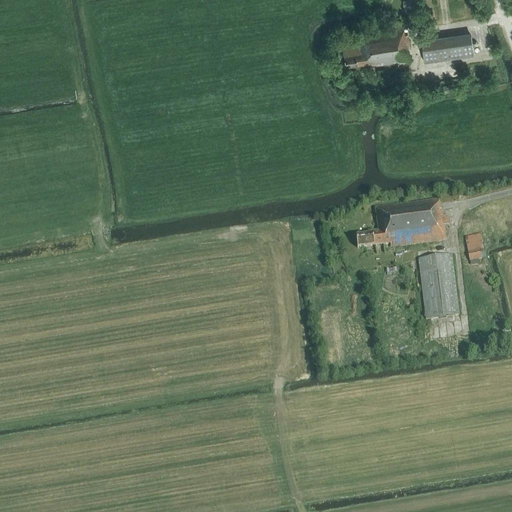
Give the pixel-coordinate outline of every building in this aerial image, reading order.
[(404,1),(405,8),(405,13),(422,11),(420,0),(410,0),(411,0),(404,1)] [(393,28),(359,32),(361,47),(344,49),(347,67),(369,64),(370,66),(412,60),(409,34),(405,35),(404,26),(403,21),(392,22),(393,28)] [(473,37),(423,43),(426,62),(475,56),(473,37)] [(446,240),(444,227),(449,226),(448,217),(443,218),(442,210),(440,211),(439,200),(376,208),(379,231),(370,232),(370,235),(356,236),(358,249),(390,244),(391,247),(446,240)] [(469,262),(481,260),(480,251),(483,250),(480,234),(465,237),(468,253),(469,262)] [(452,255),(420,260),(427,320),(460,315),(452,255)]
